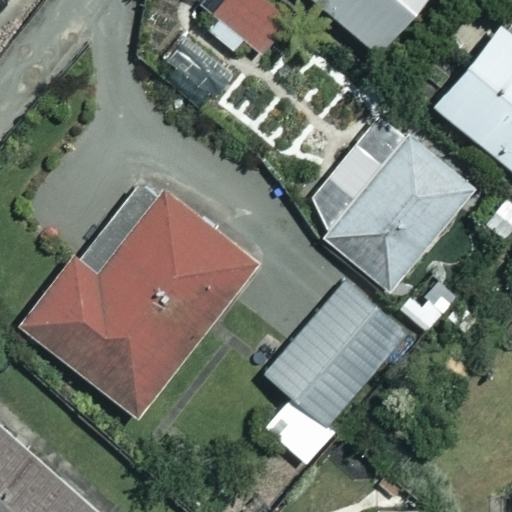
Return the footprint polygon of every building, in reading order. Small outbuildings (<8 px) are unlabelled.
[(276,5),(269,0),(197,0),(196,3),(247,43),(276,5)] [(407,0),(317,0),(371,44),(407,0)] [(462,57),(428,97),(511,167),(511,32),(473,0),(467,0),(437,36),(462,57)] [(473,177),(385,105),(328,174),(350,192),(319,229),(384,284),(473,177)] [(249,259),(151,183),(87,265),(69,251),(15,320),(130,410),(249,259)] [(284,394),(317,422),(401,325),(336,269),(252,366),(284,394)] [(317,422),(284,394),(259,423),(302,459),(327,430),(317,422)] [(90,511),(0,431),(0,511),(90,511)]
